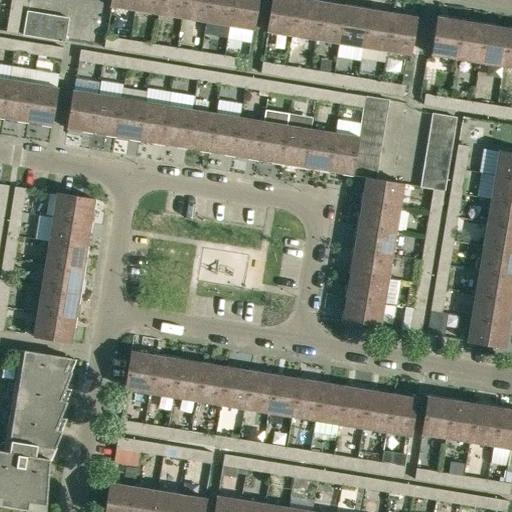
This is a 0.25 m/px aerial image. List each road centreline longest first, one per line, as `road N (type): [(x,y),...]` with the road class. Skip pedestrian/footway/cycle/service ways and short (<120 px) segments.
road 1 (residential): [(301,344),(318,233),(309,211),(130,179)]
road 2 (residential): [(511,378),(301,344)]
road 3 (residential): [(77,511),(108,313)]
road 4 (residential): [(301,344),(108,313)]
road 5 (residential): [(108,313),(130,179)]
road 6 (residential): [(130,179),(0,156)]
